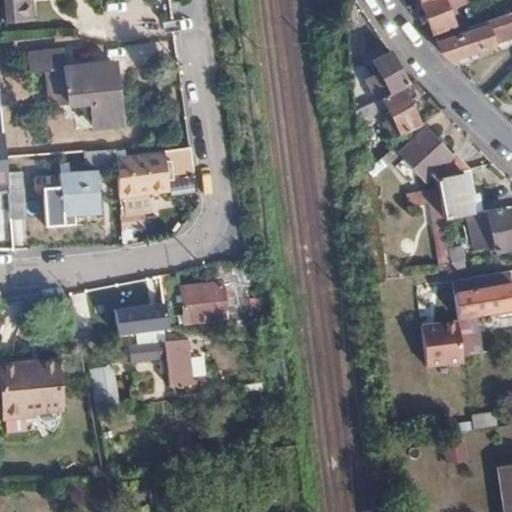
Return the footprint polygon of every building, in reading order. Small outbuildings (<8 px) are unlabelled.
[(5,0),(8,25),(33,22),(31,0),(5,0)] [(426,0),(421,2),(433,33),(453,25),(449,15),(454,13),(449,0),(426,0)] [(441,53),(448,60),(494,45),(493,43),(511,38),(511,26),(511,22),(511,21),(511,11),(435,38),(442,52),(441,53)] [(362,67),(349,69),(355,109),(355,113),(400,89),(408,85),(390,54),(374,62),(380,76),(369,80),(362,67)] [(128,122),(121,61),(54,69),(58,105),(99,101),(101,126),(128,122)] [(400,89),(355,113),(357,127),(390,112),(393,118),(386,121),(394,138),(418,126),(400,89)] [(447,118),(440,110),(407,138),(411,142),(397,153),(421,182),(430,173),(439,181),(463,173),(470,171),(456,154),(450,157),(429,133),(447,118)] [(191,147),(115,156),(116,164),(118,197),(137,195),(136,190),(168,186),(167,175),(194,170),(191,147)] [(114,148),(83,151),(85,163),(96,166),(116,164),(115,156),(114,148)] [(101,213),(98,171),(61,173),(63,215),(101,213)] [(38,195),(54,192),(50,172),(35,174),(38,195)] [(463,173),(439,181),(445,220),(473,215),(477,214),(472,190),(466,191),(463,173)] [(136,190),(137,195),(168,191),(168,186),(136,190)] [(22,187),(8,188),(9,207),(10,220),(25,220),(22,187)] [(509,208),(510,208),(508,196),(485,200),(487,212),(509,208)] [(487,212),(477,214),(473,215),(476,232),(482,232),(487,255),(511,250),(511,226),(509,208),(487,212)] [(450,252),(445,220),(434,222),(436,238),(440,237),(444,269),(453,268),(453,265),(450,252)] [(450,252),(453,265),(465,263),(463,251),(450,252)] [(461,281),(454,283),(456,294),(462,293),(461,281)] [(226,319),(221,283),(181,290),(185,324),(226,319)] [(456,294),(459,321),(511,310),(511,284),(462,293),(456,294)] [(81,299),(69,300),(76,337),(88,336),(83,312),(81,299)] [(91,299),(81,299),(83,312),(92,311),(91,299)] [(166,304),(117,309),(120,335),(168,329),(166,304)] [(250,321),(248,309),(234,310),(235,323),(250,321)] [(190,386),(186,343),(130,350),(131,367),(164,364),(168,389),(190,386)] [(71,392),(68,360),(36,363),(39,395),(71,392)] [(98,412),(108,411),(103,393),(110,391),(105,366),(90,368),(98,412)] [(471,426),(493,426),(493,413),(471,413),(471,426)] [(441,446),(444,463),(466,459),(462,442),(441,446)] [(51,464),(50,448),(32,450),(32,466),(51,464)] [(511,511),(511,467),(498,469),(504,511),(511,511)]
